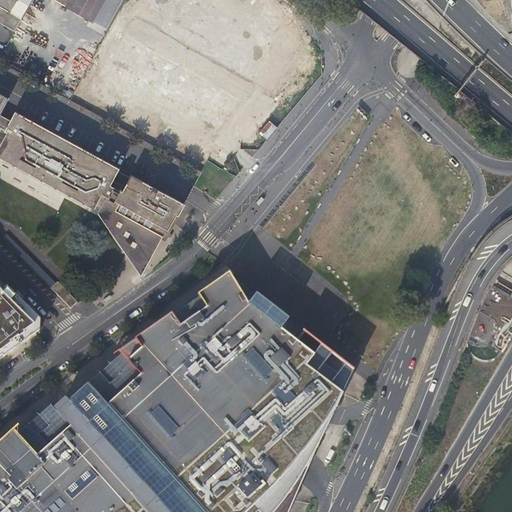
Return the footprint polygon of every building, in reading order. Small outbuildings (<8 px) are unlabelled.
[(27,9),(31,0),(15,0),(15,2),(27,9)] [(54,0),(91,21),(103,0),(54,0)] [(143,281),(165,233),(170,236),(171,237),(172,237),(173,236),(173,235),(173,234),(173,233),(172,233),(185,206),(132,178),(130,181),(116,174),(118,170),(24,121),(12,115),(7,125),(0,121),(0,110),(4,101),(0,98),(0,165),(99,217),(143,281)] [(12,115),(24,121),(28,114),(4,101),(0,110),(0,121),(7,125),(12,115)] [(0,359),(41,330),(42,320),(8,287),(6,288),(0,281),(0,359)] [(0,511),(277,511),(302,475),(307,468),(338,419),(364,380),(325,355),(298,338),(249,306),(236,291),(229,282),(208,298),(217,309),(179,340),(171,331),(140,357),(157,377),(125,403),(106,419),(86,395),(64,414),(75,428),(59,441),(47,451),(37,459),(19,437),(17,435),(15,436),(11,432),(0,441),(0,511)] [(354,371),(229,282),(236,291),(237,291),(249,306),(299,338),(325,355),(363,380),(354,371)] [(65,289),(58,296),(70,309),(77,302),(65,289)] [(200,297),(172,317),(180,327),(207,308),(200,297)] [(50,406),(17,436),(18,437),(37,460),(47,451),(60,441),(76,428),(64,413),(50,406)]
